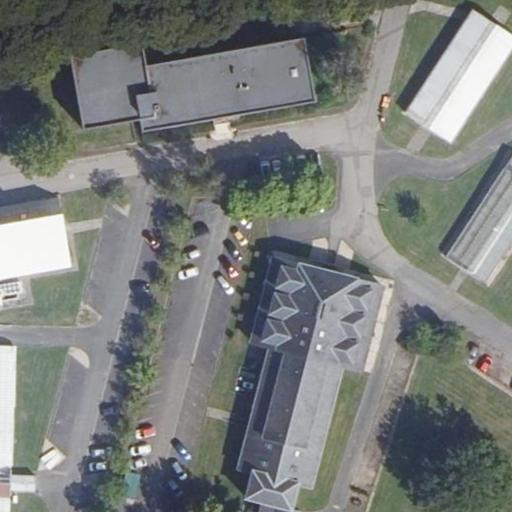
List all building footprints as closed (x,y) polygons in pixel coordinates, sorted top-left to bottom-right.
[(511,36),(472,11),(405,114),(453,145),(511,54),(511,36)] [(147,47),(71,62),(86,139),(143,127),(148,138),(316,103),(301,36),(149,66),(147,47)] [(511,243),(511,160),(446,260),(485,285),(511,243)] [(60,202),(0,212),(0,277),(69,266),(60,202)] [(379,293),(281,268),(259,348),(271,354),(240,467),(259,473),(253,499),(289,508),(295,483),(313,487),(339,372),(359,375),(379,293)] [(0,473),(10,473),(15,354),(0,352),(0,473)] [(0,502),(9,502),(9,493),(35,493),(36,480),(10,479),(10,473),(0,473),(0,502)] [(8,511),(9,502),(0,502),(0,511),(8,511)]
